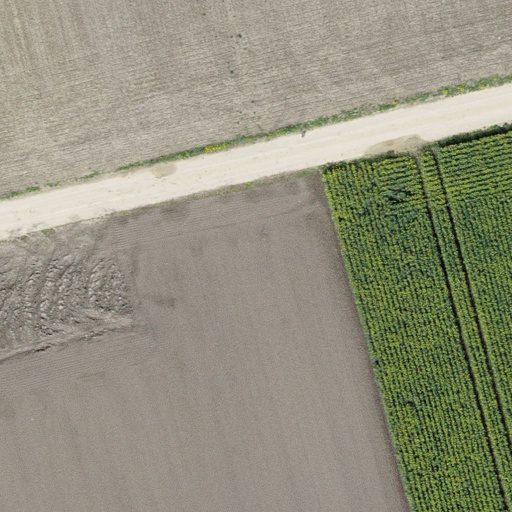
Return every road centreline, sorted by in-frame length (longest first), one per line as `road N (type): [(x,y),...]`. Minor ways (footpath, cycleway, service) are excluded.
road 1 (track): [(0,221),(511,103)]
road 2 (motorway): [(0,93),(399,0)]
